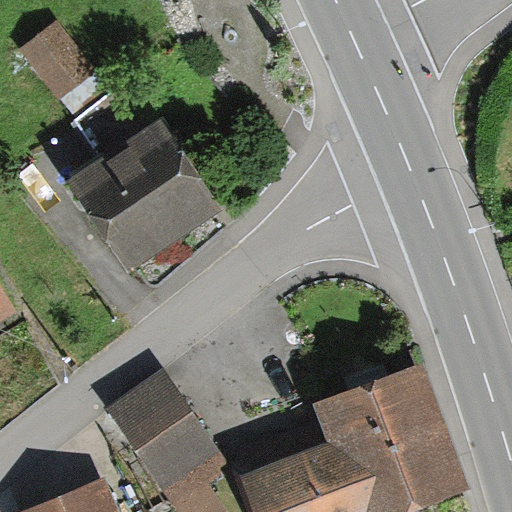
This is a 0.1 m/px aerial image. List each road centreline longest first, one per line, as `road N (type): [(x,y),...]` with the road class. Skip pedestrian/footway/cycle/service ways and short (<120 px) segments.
road 1 (residential): [(0,462),(281,243),(416,178)]
road 2 (secondary): [(416,178),(511,459)]
road 3 (secondary): [(354,40),(416,178)]
